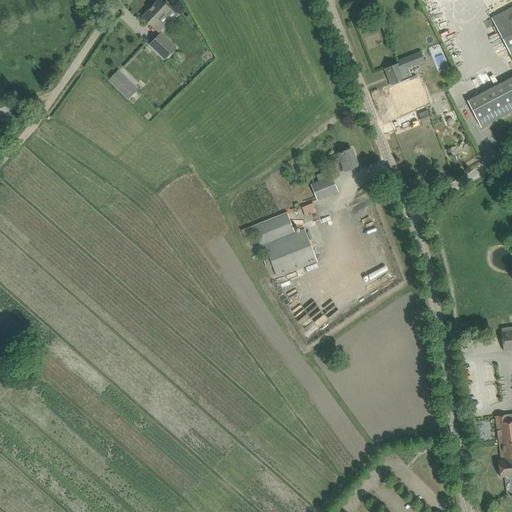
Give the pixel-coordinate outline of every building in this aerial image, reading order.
[(149,11),(143,17),(150,24),(157,31),(163,25),(163,24),(161,22),(174,9),(167,3),(165,4),(160,0),(159,0),(153,6),(152,6),(149,9),(149,11)] [(511,57),(511,77),(467,101),(479,124),(481,127),(511,111),(511,6),(491,18),(510,54),(511,57)] [(176,48),(160,33),(150,45),(165,59),(176,48)] [(138,90),(126,78),(118,71),(109,80),(129,99),(138,90)] [(391,84),(400,108),(419,101),(416,94),(423,91),(419,81),(412,84),(409,77),(391,84)] [(145,85),(141,81),(136,85),(141,89),(145,85)] [(427,110),(418,114),(421,122),(431,119),(427,110)] [(459,145),(446,149),(448,156),(461,152),(459,145)] [(339,154),(328,158),(331,165),(341,162),(345,171),(358,166),(351,149),(338,154),(339,154)] [(310,185),(317,201),(338,192),(332,176),(310,185)] [(287,213),(252,226),(255,234),(260,246),(265,245),(277,277),(302,267),(318,261),(314,250),(305,229),(295,233),(287,213)] [(511,330),(511,327),(501,328),(502,332),(501,332),(501,334),(503,351),(511,349),(511,414),(496,416),(500,446),(502,459),(501,459),(501,460),(498,461),(501,477),(510,476),(511,475),(511,330)] [(496,416),(469,420),(472,450),(500,446),(496,416)]
